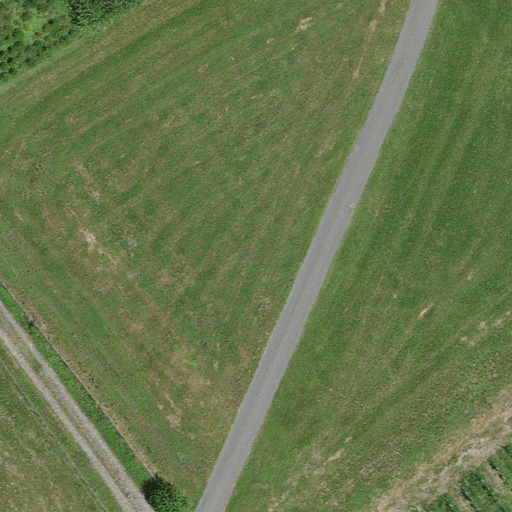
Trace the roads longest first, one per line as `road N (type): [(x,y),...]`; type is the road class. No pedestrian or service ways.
road 1 (unclassified): [(207,511),(427,0)]
road 2 (track): [(0,332),(132,511)]
